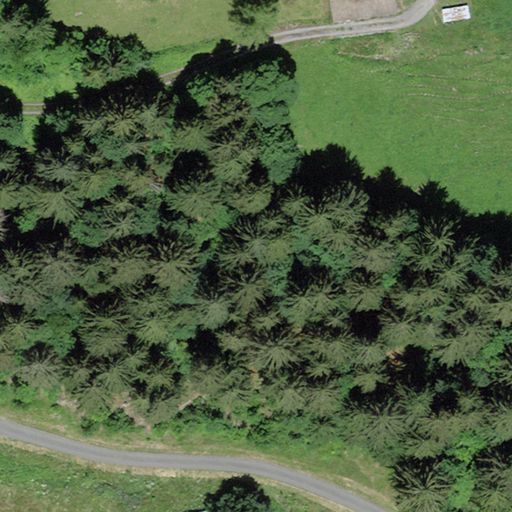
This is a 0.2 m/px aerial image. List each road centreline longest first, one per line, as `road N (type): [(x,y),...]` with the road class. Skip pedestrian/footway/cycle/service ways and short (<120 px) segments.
road 1 (unclassified): [(0,108),(91,104),(278,39),(418,18),(429,0)]
road 2 (unclassified): [(370,511),(249,466),(75,449),(0,424)]
